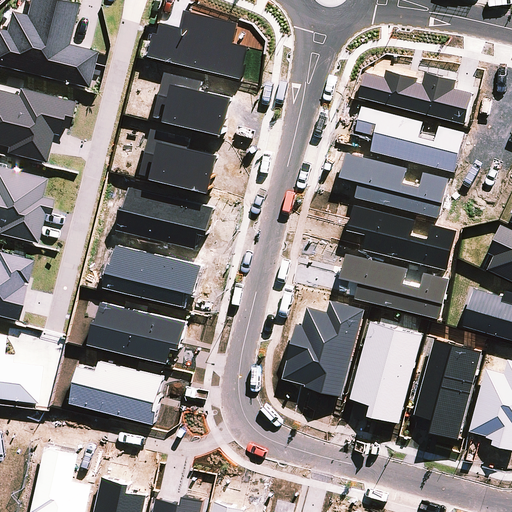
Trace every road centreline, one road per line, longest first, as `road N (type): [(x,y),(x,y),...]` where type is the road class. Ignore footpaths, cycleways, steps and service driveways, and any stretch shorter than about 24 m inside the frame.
road 1 (residential): [(323,19),(239,353),(243,415),(288,447),(511,508)]
road 2 (residential): [(53,327),(135,0)]
road 3 (residential): [(511,30),(377,0)]
